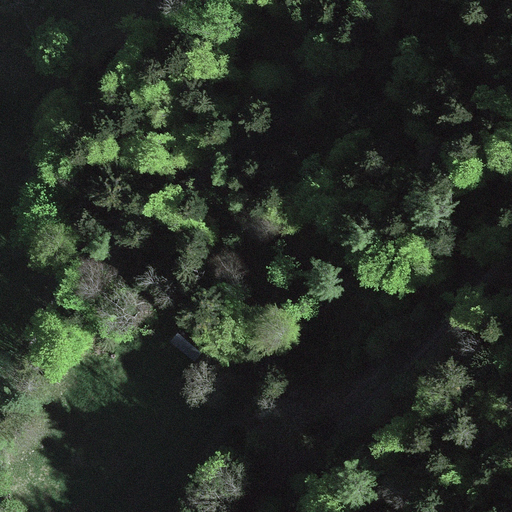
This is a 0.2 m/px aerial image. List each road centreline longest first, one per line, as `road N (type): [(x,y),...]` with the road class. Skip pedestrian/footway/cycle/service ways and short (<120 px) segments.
road 1 (track): [(0,399),(12,360),(56,292),(169,196),(317,96),(402,0)]
road 2 (track): [(511,253),(243,511)]
road 3 (track): [(155,208),(96,230),(69,250),(0,269)]
